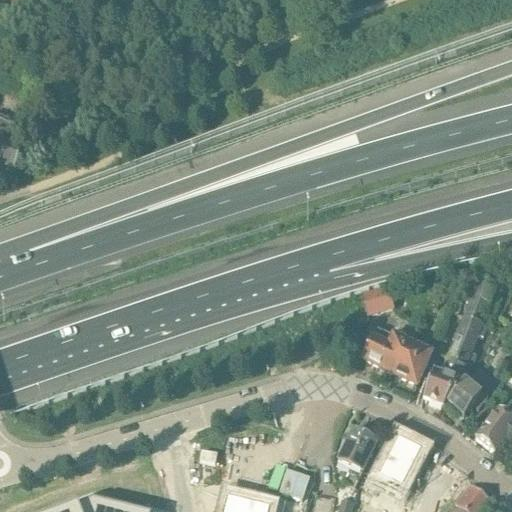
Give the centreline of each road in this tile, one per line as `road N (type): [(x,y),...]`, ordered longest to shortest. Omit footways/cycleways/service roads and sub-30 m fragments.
road 1 (motorway): [(511,73),(94,219),(48,261)]
road 2 (motorway): [(511,118),(48,261)]
road 3 (motorway): [(0,364),(321,258)]
road 4 (residential): [(457,447),(371,401),(331,390),(289,390),(166,427)]
road 5 (motorway): [(321,258),(511,206)]
road 6 (motorway): [(321,258),(511,239)]
road 7 (residential): [(166,427),(39,465),(0,466)]
